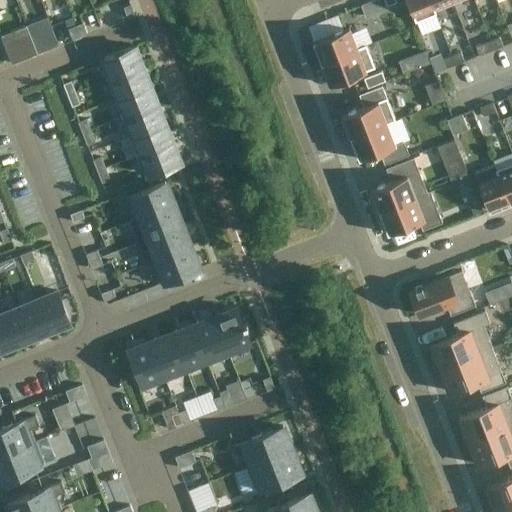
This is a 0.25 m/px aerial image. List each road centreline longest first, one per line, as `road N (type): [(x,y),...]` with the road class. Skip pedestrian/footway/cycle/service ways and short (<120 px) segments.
road 1 (residential): [(355,233),(95,334)]
road 2 (residential): [(2,81),(95,334)]
road 3 (residential): [(465,511),(374,281)]
road 4 (residential): [(355,233),(268,8)]
road 5 (residential): [(280,398),(130,456)]
road 6 (residential): [(374,281),(511,226)]
road 7 (residential): [(129,33),(2,81)]
road 8 (residential): [(85,344),(130,456)]
